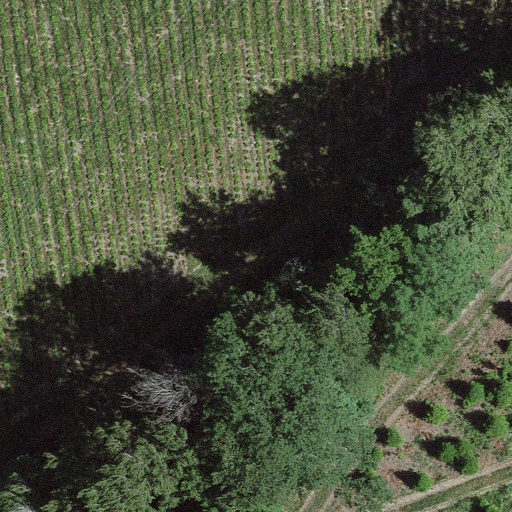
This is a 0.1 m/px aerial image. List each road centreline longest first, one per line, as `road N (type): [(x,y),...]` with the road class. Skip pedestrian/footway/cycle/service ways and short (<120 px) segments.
road 1 (track): [(319,511),(377,421),(511,278)]
road 2 (track): [(364,511),(511,469)]
